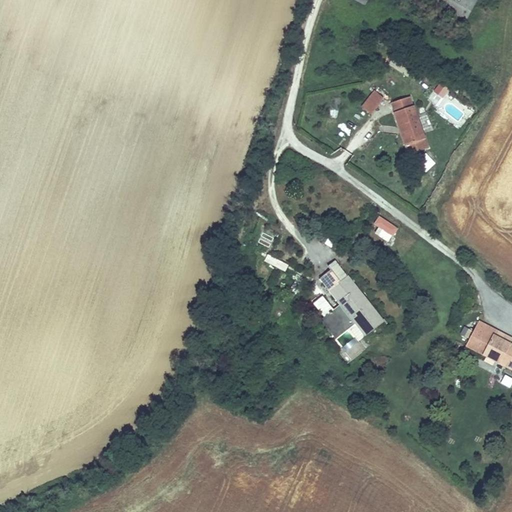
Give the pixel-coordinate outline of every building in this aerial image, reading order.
[(388,0),(355,0),(349,14),(380,30),(395,3),(388,0)] [(494,19),(457,0),(388,0),(395,3),(479,48),(494,19)] [(441,81),(428,98),(438,105),(451,89),(441,81)] [(372,114),(384,96),(373,89),(361,107),(372,114)] [(401,123),(416,168),(436,162),(421,117),(401,123)] [(439,170),(436,162),(416,168),(419,176),(439,170)] [(373,223),(381,229),(378,233),(389,241),(399,227),(379,214),(373,223)] [(395,342),(362,293),(361,294),(350,279),(343,284),(346,288),(353,299),(342,306),(339,302),(333,307),(337,312),(326,320),(338,336),(333,339),(346,357),(360,347),(369,360),(395,342)] [(353,299),(346,288),(328,300),(333,307),(339,302),(342,306),(353,299)] [(502,345),(494,340),(484,354),(492,360),(502,345)] [(484,354),(478,362),(490,370),(493,373),(507,355),(511,358),(511,352),(502,345),(492,360),(484,354)] [(490,370),(489,372),(511,388),(511,358),(507,355),(493,373),(490,370)] [(342,360),(337,363),(343,372),(348,369),(342,360)]
